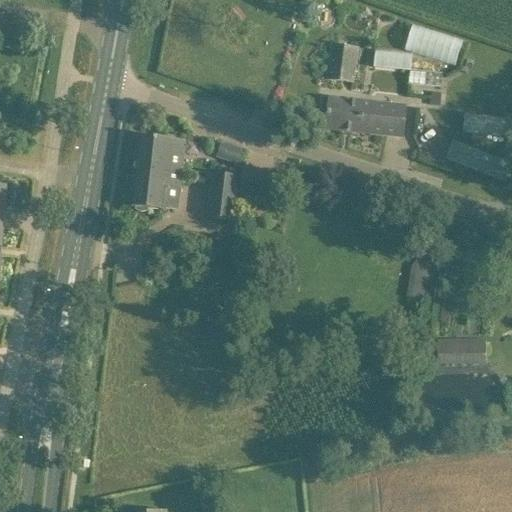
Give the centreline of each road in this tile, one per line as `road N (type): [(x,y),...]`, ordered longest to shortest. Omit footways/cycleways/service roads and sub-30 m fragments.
road 1 (unclassified): [(107,84),(511,214)]
road 2 (secondary): [(51,412),(107,84)]
